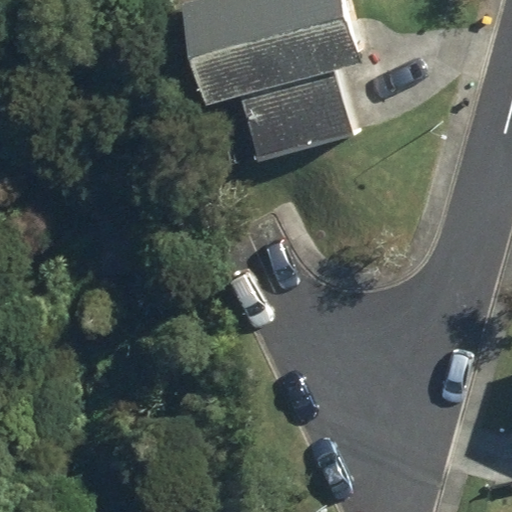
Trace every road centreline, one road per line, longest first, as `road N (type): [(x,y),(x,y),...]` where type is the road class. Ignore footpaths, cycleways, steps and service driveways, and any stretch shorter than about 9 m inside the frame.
road 1 (residential): [(395,511),(511,91)]
road 2 (residential): [(276,291),(382,511)]
